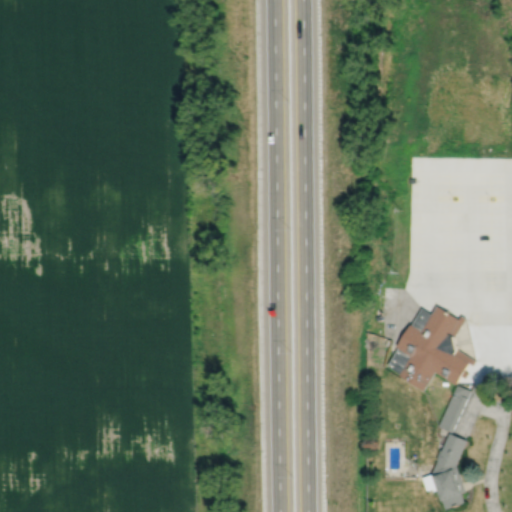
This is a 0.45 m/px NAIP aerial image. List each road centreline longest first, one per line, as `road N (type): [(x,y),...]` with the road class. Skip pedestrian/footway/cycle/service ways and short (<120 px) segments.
road 1 (motorway): [(308,511),(302,0)]
road 2 (motorway): [(273,0),(278,511)]
